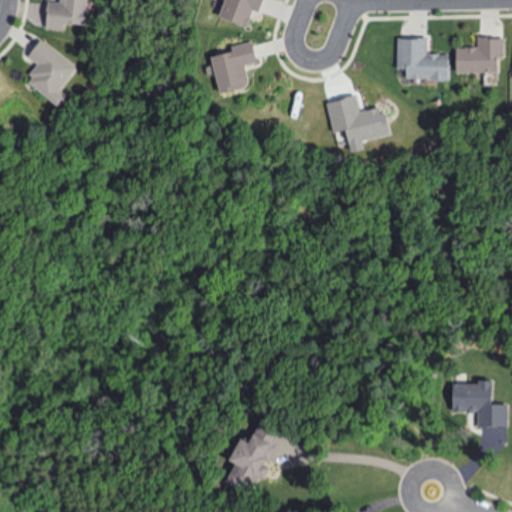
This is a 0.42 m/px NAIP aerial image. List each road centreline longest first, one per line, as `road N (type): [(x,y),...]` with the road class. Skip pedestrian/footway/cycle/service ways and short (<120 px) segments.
road 1 (residential): [(305,0),(293,31),(294,50),(306,62),(324,62),(338,47),(353,1)]
road 2 (residential): [(490,0),(350,0)]
